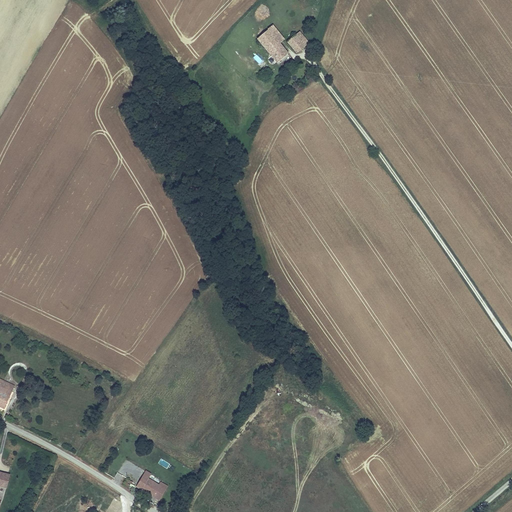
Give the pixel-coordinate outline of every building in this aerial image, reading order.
[(285,39),(273,24),(268,29),(280,43),(285,39)] [(280,43),(268,29),(256,38),(277,63),(289,54),(280,43)] [(296,52),(309,42),(300,31),(294,35),(297,38),(289,44),(296,52)] [(289,44),(297,38),(294,35),(287,41),(289,44)] [(257,54),(253,57),(260,64),(263,61),(257,54)] [(0,405),(5,408),(13,391),(3,386),(5,381),(0,378),(0,405)] [(5,381),(3,386),(13,391),(16,386),(5,381)] [(146,470),(136,486),(140,489),(154,497),(162,486),(159,484),(149,478),(151,473),(146,470)] [(3,472),(0,483),(0,486),(7,488),(11,474),(3,472)] [(127,477),(123,485),(129,487),(128,488),(132,490),(135,485),(130,483),(131,481),(129,480),(130,479),(127,477)] [(162,486),(154,497),(159,500),(162,495),(168,486),(160,481),(159,484),(162,486)]
